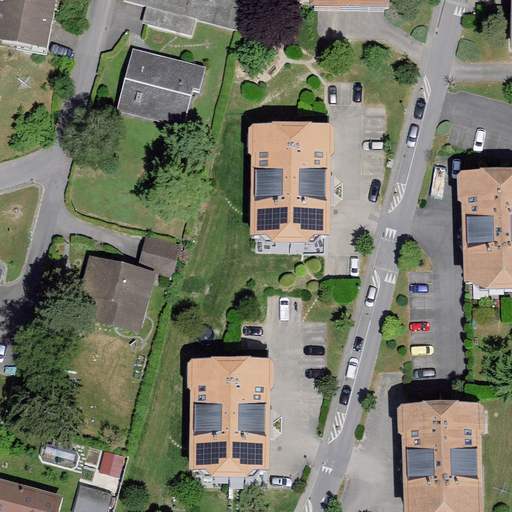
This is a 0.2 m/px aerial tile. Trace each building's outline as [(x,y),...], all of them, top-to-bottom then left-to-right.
[(42,0),(0,0),(0,3),(0,46),(53,57),(63,4),(42,0)] [(129,0),(148,4),(144,23),(193,35),(197,17),(242,28),(248,0),(129,0)] [(209,72),(134,54),(121,117),(190,131),(198,97),(204,95),(209,72)] [(329,125),(251,125),(251,235),(265,235),(272,242),(308,243),(314,234),(329,234),(329,125)] [(511,171),(460,173),(467,280),(485,287),(511,286),(511,171)] [(147,240),(139,272),(157,277),(172,282),(181,263),(183,247),(147,240)] [(139,272),(91,259),(75,319),(141,337),(157,277),(139,272)] [(273,358),(190,358),(189,470),(206,470),(212,477),(248,477),(255,469),(273,469),(273,358)] [(478,404),(404,407),(407,506),(420,511),(471,511),(482,505),(478,404)] [(63,511),(66,502),(0,485),(0,511),(63,511)] [(74,511),(107,511),(113,494),(82,486),(74,511)]
